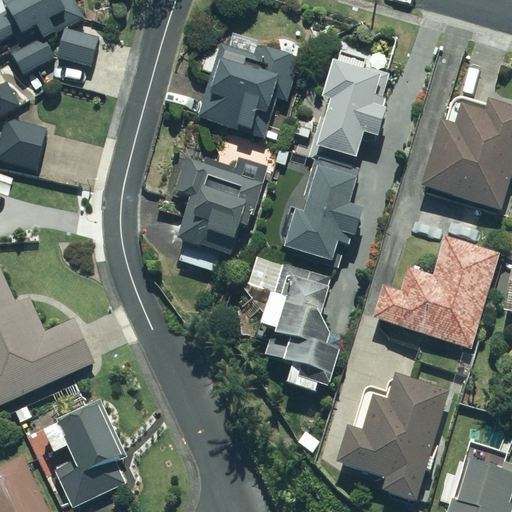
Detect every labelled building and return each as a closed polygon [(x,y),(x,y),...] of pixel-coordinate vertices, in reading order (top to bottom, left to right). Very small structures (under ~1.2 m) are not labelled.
[(97,37),(58,32),(60,20),(48,0),(0,0),(0,45),(10,39),(19,53),(7,60),(20,80),(48,63),(93,69),(97,37)] [(253,58),(213,47),(191,125),(249,141),(255,122),(268,126),(275,102),(288,106),(301,63),(255,50),(253,58)] [(367,66),(329,54),(314,103),(323,106),(292,206),(285,204),(270,252),(328,270),(335,247),(349,252),(359,218),(345,214),(368,139),(378,142),(387,111),(369,105),(376,83),(363,79),(367,66)] [(441,129),(433,127),(417,194),(500,214),(509,179),(511,179),(511,114),(449,99),(441,129)] [(42,129),(0,123),(0,166),(37,171),(42,129)] [(169,198),(187,202),(175,249),(184,251),(180,267),(215,275),(219,257),(233,261),(240,235),(241,236),(246,218),(262,222),(273,180),(179,157),(169,198)] [(466,357),(497,260),(442,242),(430,278),(408,271),(399,300),(378,293),(368,325),(466,357)] [(332,280),(249,259),(227,334),(254,341),(249,359),(262,363),(257,381),(282,388),(281,394),(328,406),(347,333),(320,326),(332,280)] [(511,261),(503,260),(495,318),(511,320),(511,261)] [(0,406),(90,367),(71,325),(42,337),(26,301),(14,306),(0,273),(0,406)] [(415,508),(443,401),(387,385),(380,412),(358,406),(350,435),(340,433),(326,484),(415,508)] [(133,460),(101,402),(30,440),(69,511),(78,511),(124,488),(114,470),(133,460)] [(509,462),(464,448),(443,511),(511,511),(511,509),(504,507),(511,481),(511,466),(507,465),(509,462)] [(47,511),(23,457),(0,467),(0,511),(47,511)]
